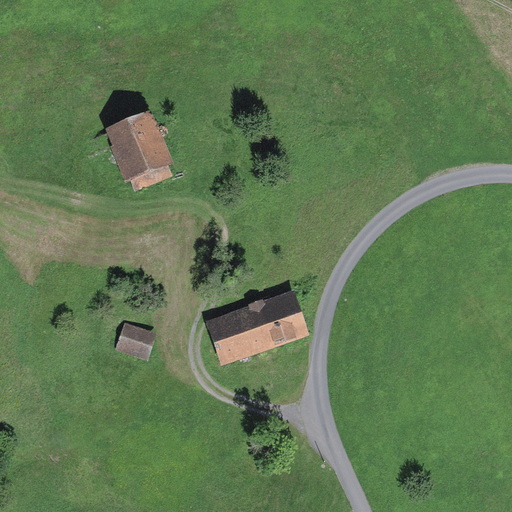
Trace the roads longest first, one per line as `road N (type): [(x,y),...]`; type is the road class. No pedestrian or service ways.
road 1 (unclassified): [(363,511),(319,385),(319,341),(341,272),(372,230),(415,196),(465,178),(511,174)]
road 2 (track): [(324,414),(268,411),(213,390),(194,365),(194,343),(221,235),(208,212),(190,206),(131,212)]
